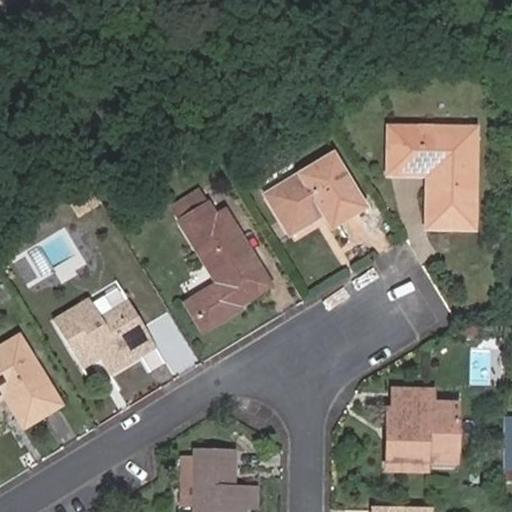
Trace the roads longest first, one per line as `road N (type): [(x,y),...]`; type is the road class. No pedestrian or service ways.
road 1 (residential): [(2,511),(308,338)]
road 2 (residential): [(308,338),(305,511)]
